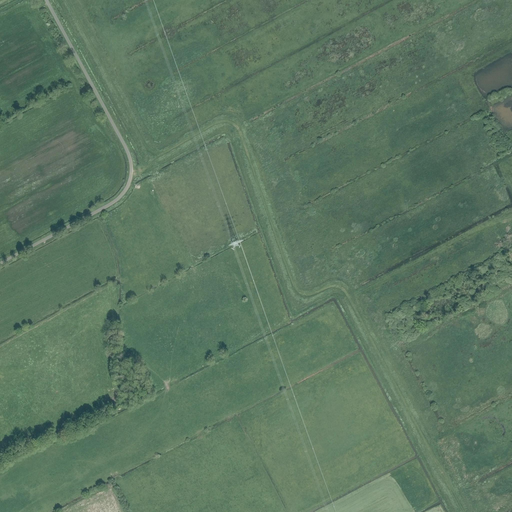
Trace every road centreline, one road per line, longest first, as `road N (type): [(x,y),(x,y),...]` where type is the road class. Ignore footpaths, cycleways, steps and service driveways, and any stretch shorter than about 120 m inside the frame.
road 1 (track): [(153,154),(222,119),(235,124),(294,293),(306,299),(342,287),(461,511)]
road 2 (unclassified): [(0,263),(108,205),(131,172),(45,0)]
road 3 (track): [(153,154),(69,0)]
